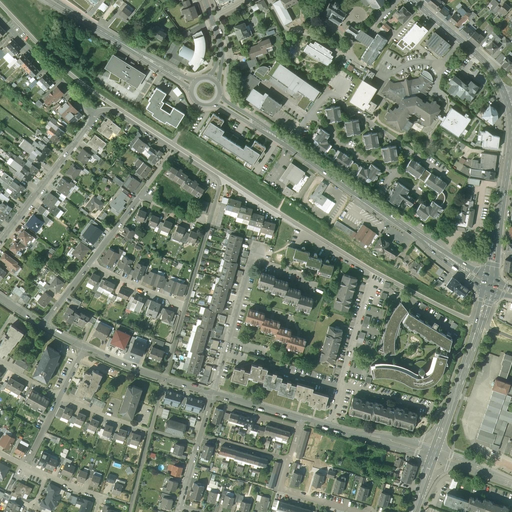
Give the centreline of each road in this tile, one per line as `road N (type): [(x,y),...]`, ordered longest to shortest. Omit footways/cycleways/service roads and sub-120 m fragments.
road 1 (secondary): [(490,284),(217,101)]
road 2 (secondary): [(490,284),(510,136),(506,98)]
road 3 (secondary): [(193,83),(51,0)]
road 4 (residential): [(367,272),(331,427)]
road 5 (residential): [(0,240),(94,113)]
road 6 (residential): [(211,394),(251,259)]
road 7 (secondary): [(506,98),(489,67),(414,0)]
road 8 (residential): [(85,347),(211,394)]
road 9 (residential): [(94,113),(0,18)]
road 10 (secondary): [(490,284),(450,411)]
